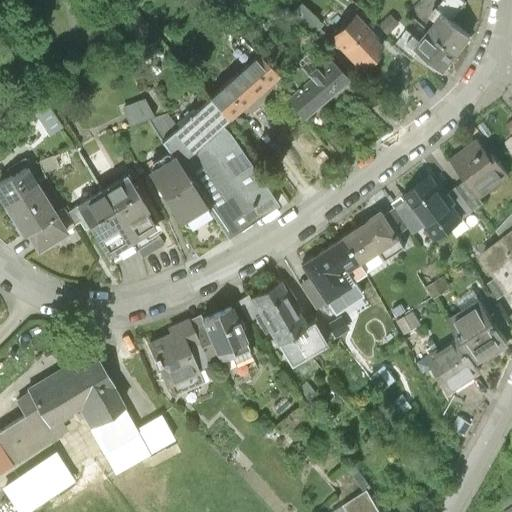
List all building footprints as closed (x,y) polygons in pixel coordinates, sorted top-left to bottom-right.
[(443,0),(438,7),(452,18),(467,0),(466,0),(443,0)] [(452,18),(438,7),(433,13),(439,18),(431,28),(460,51),(473,34),(452,18)] [(389,42),(357,10),(332,35),(363,67),(389,42)] [(152,27),(138,12),(131,18),(144,34),(152,27)] [(401,20),(392,12),(382,22),(390,31),(401,20)] [(242,35),(251,45),(261,35),(251,25),(242,35)] [(416,47),(424,38),(408,25),(394,43),(414,59),(421,51),(416,47)] [(228,33),(234,41),(242,35),(235,27),(228,33)] [(446,70),(460,51),(431,28),(424,38),(416,47),(421,51),(446,70)] [(232,43),(247,60),(257,51),(251,45),(242,35),(234,41),(232,43)] [(247,60),(210,93),(213,96),(232,116),(280,72),(259,49),(257,51),(247,60)] [(351,77),(333,56),(321,66),(317,62),(308,70),(303,65),(291,76),(300,86),(288,96),(306,116),(351,77)] [(131,126),(150,119),(157,115),(146,96),(123,104),(131,126)] [(223,124),(232,116),(213,96),(178,126),(162,138),(174,152),(180,162),(223,124)] [(403,109),(397,101),(389,108),(396,116),(403,109)] [(40,116),(51,133),(62,127),(51,109),(40,116)] [(162,138),(178,126),(167,110),(157,115),(150,119),(162,138)] [(232,132),(223,124),(180,162),(207,204),(230,237),(281,201),(232,132)] [(495,154),(480,134),(451,155),(468,179),(481,196),(511,173),(511,169),(499,151),(495,154)] [(180,162),(174,152),(148,167),(181,220),(189,215),(207,204),(180,162)] [(56,154),(39,160),(43,171),(60,165),(56,154)] [(0,178),(0,196),(3,201),(39,179),(27,161),(0,178)] [(433,169),(418,180),(454,226),(468,215),(450,192),(433,169)] [(104,187),(135,236),(158,222),(128,172),(104,187)] [(59,211),(39,179),(3,201),(24,233),(27,230),(59,211)] [(468,179),(450,192),(468,215),(485,202),(481,196),(468,179)] [(439,237),(454,226),(418,180),(404,191),(439,237)] [(104,187),(77,203),(108,253),(135,236),(104,187)] [(207,204),(189,215),(197,228),(186,235),(199,256),(230,237),(207,204)] [(396,206),(387,212),(400,231),(409,225),(396,206)] [(383,207),(342,236),(359,260),(383,245),(388,254),(407,242),(400,231),(387,212),(383,207)] [(59,211),(27,230),(38,247),(69,228),(59,211)] [(135,236),(108,253),(114,262),(137,247),(142,256),(165,243),(158,222),(135,236)] [(511,228),(482,253),(511,289),(511,228)] [(359,260),(342,236),(303,263),(311,275),(328,300),(354,282),(345,270),(359,260)] [(434,271),(427,275),(431,281),(438,277),(434,271)] [(317,308),(328,300),(311,275),(300,282),(317,308)] [(508,291),(497,276),(487,283),(499,298),(508,291)] [(281,278),(267,287),(295,333),(310,325),(281,278)] [(295,333),(267,287),(250,297),(278,343),(281,342),(295,333)] [(510,343),(479,299),(449,320),(460,334),(480,364),(510,343)] [(253,344),(233,303),(203,318),(201,313),(192,318),(210,355),(218,351),(222,358),(253,344)] [(401,304),(392,310),(397,318),(406,311),(401,304)] [(413,311),(397,321),(405,334),(422,324),(413,311)] [(167,325),(169,330),(147,340),(167,385),(171,384),(175,392),(204,380),(198,367),(213,361),(210,355),(192,318),(191,314),(167,325)] [(317,320),(310,325),(295,333),(307,354),(331,341),(317,320)] [(295,333),(281,342),(293,362),(307,354),(295,333)] [(460,334),(427,357),(428,358),(438,373),(452,393),(485,371),(480,364),(460,334)] [(89,424),(125,404),(98,355),(75,368),(69,360),(27,386),(29,389),(50,424),(72,411),(80,407),(89,424)] [(431,377),(438,373),(428,358),(421,362),(431,377)] [(397,381),(385,366),(371,377),(384,392),(397,381)] [(315,392),(307,383),(296,391),(304,401),(315,392)] [(50,424),(29,389),(16,399),(24,411),(0,426),(0,471),(68,428),(63,420),(73,414),(72,411),(50,424)] [(413,405),(404,395),(392,404),(401,415),(413,405)] [(137,426),(125,404),(89,424),(115,471),(175,437),(162,412),(137,426)] [(473,423),(460,416),(454,427),(467,434),(473,423)] [(403,425),(392,432),(399,443),(410,435),(403,425)] [(21,511),(75,478),(57,449),(2,484),(19,511),(21,511)] [(386,511),(369,486),(344,502),(350,511),(386,511)] [(511,511),(511,503),(501,511),(511,511)]
